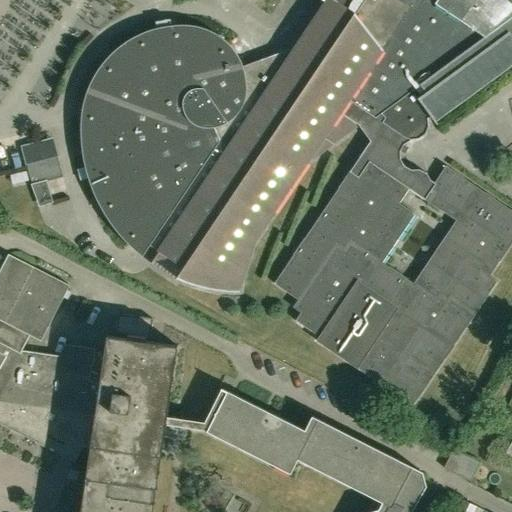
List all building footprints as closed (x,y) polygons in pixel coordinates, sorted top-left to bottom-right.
[(209,289),(238,292),(240,262),(307,162),(358,124),(369,141),(273,283),(297,300),(292,307),(300,312),(294,321),(319,338),(316,341),(413,406),(493,288),(497,281),(489,276),(511,241),(511,210),(446,166),(435,182),(430,180),(426,173),(419,169),(411,169),(405,166),(400,159),(400,152),(404,144),(410,140),(411,140),(418,139),(425,134),(428,126),(427,118),(430,116),(435,122),(511,64),(511,0),(320,0),(324,2),(294,47),(242,66),(238,57),(231,47),(220,37),(209,31),(194,26),(177,25),(164,27),(149,30),(134,37),(120,47),(107,58),(98,70),(89,85),(83,101),(81,118),(80,131),(81,144),(84,165),(91,187),(95,196),(108,220),(119,235),(141,257),(149,246),(158,252),(150,263),(176,280),(177,279),(194,285),(209,289)] [(35,191),(32,184),(62,177),(56,154),(52,139),(22,147),(26,165),(27,169),(29,176),(31,181),(32,185),(34,190),(36,194),(38,199),(40,198),(39,197),(38,197),(35,191)] [(0,423),(74,461),(83,444),(84,446),(85,447),(87,450),(89,451),(90,452),(92,453),(94,453),(85,511),(148,511),(161,423),(165,424),(166,417),(176,346),(144,341),(145,337),(149,337),(152,319),(118,314),(116,333),(127,335),(127,339),(107,336),(104,358),(92,356),(93,349),(64,345),(62,357),(22,351),(30,335),(41,341),(69,286),(8,255),(0,271),(0,423)] [(203,423),(166,417),(165,424),(207,430),(290,475),(298,459),(382,503),(378,510),(371,511),(370,511),(409,511),(425,483),(424,478),(398,464),(396,469),(314,426),(307,439),(227,396),(229,391),(222,388),(203,423)] [(444,468),(470,481),(480,463),(453,450),(444,468)] [(463,501),(457,511),(471,511),(474,507),(463,501)]
